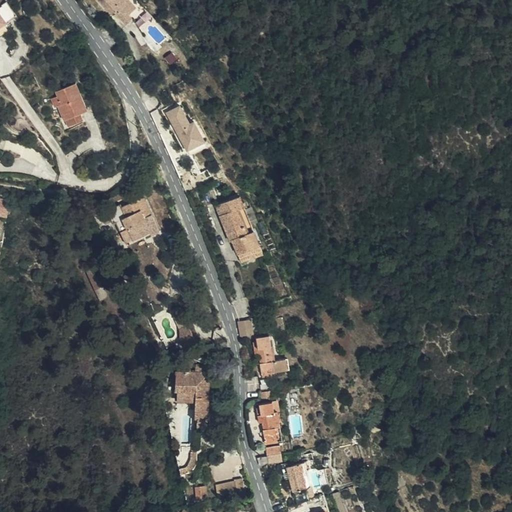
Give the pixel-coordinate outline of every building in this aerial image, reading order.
[(131,10),(123,0),(93,0),(108,17),(110,15),(116,22),(124,15),(131,10)] [(134,0),(123,0),(131,10),(124,15),(129,22),(143,10),(134,0)] [(129,22),(124,15),(116,22),(122,28),(129,22)] [(43,99),(47,106),(48,108),(50,107),(58,120),(73,111),(81,108),(67,81),(47,91),(49,96),(43,99)] [(159,111),(180,152),(199,142),(188,120),(184,122),(174,104),(159,111)] [(61,126),(62,126),(77,118),(73,111),(58,120),(61,126)] [(121,230),(126,240),(143,233),(144,236),(153,232),(137,197),(115,207),(119,216),(109,221),(114,233),(121,230)] [(232,253),(250,246),(244,228),(240,229),(230,199),(211,206),(223,238),(227,237),(232,253)] [(119,243),(126,240),(121,230),(114,233),(119,243)] [(252,254),(250,246),(232,253),(235,261),(252,254)] [(95,290),(104,286),(93,264),(84,267),(95,290)] [(181,322),(176,312),(173,304),(164,308),(168,317),(172,326),(181,322)] [(241,319),(231,323),(233,327),(236,337),(245,334),(241,319)] [(256,375),(270,372),(285,369),(283,358),(270,360),(268,347),(263,348),(260,336),(248,338),(249,344),(244,345),(246,358),(254,358),(254,363),(253,364),(256,375)] [(197,396),(203,396),(203,376),(199,376),(200,371),(189,370),(188,375),(184,376),(184,373),(178,373),(178,375),(169,375),(168,392),(171,393),(170,404),(189,405),(189,421),(191,421),(191,430),(201,430),(203,401),(197,401),(197,396)] [(270,379),(270,372),(256,375),(257,382),(270,379)] [(267,402),(255,403),(256,409),(251,409),(253,428),(258,427),(260,443),(275,441),(272,412),(268,413),(267,402)] [(179,468),(171,470),(172,475),(182,473),(186,468),(190,461),(189,453),(184,454),(185,461),(179,468)] [(263,462),(277,461),(275,453),(261,455),(263,462)] [(279,468),(286,493),(298,489),(302,488),(298,473),(300,472),(297,463),(279,468)] [(243,491),(240,478),(240,476),(231,479),(234,492),(243,491)] [(234,492),(231,479),(210,485),(213,498),(234,492)] [(193,508),(202,506),(199,488),(189,491),(193,508)]
